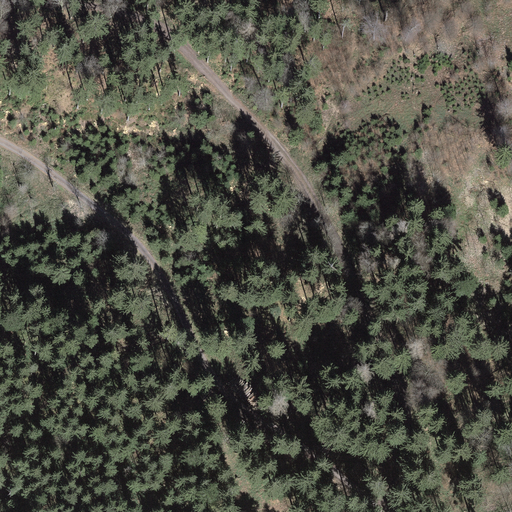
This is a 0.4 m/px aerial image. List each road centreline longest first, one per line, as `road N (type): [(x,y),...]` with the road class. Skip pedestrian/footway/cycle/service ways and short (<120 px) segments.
road 1 (track): [(297,450),(349,380),(365,327),(343,244),(294,164),(220,85),(133,13),(17,0)]
road 2 (track): [(377,511),(221,388),(136,239),(0,141)]
